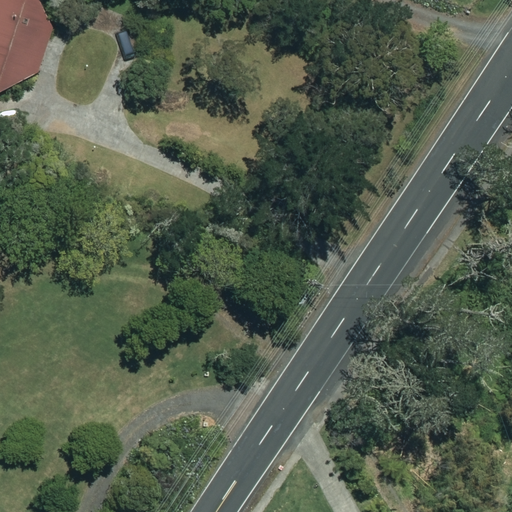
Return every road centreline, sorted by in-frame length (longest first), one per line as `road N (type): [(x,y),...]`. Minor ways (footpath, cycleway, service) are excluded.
road 1 (tertiary): [(511,69),(216,511)]
road 2 (unknown): [(506,76),(296,0)]
